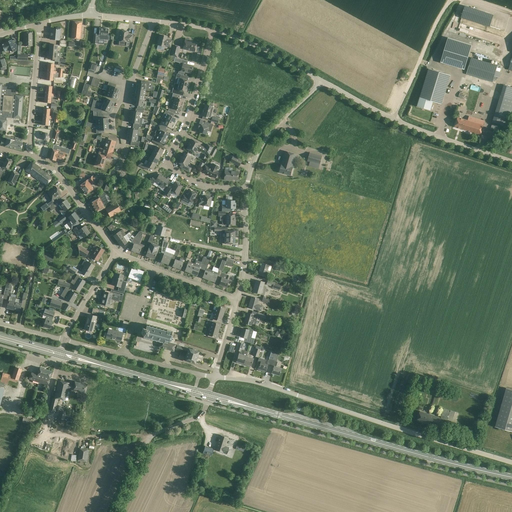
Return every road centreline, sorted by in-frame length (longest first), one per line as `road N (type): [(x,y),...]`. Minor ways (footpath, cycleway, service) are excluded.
road 1 (unclassified): [(511,462),(274,386),(214,378)]
road 2 (secondary): [(511,476),(245,406)]
road 3 (residential): [(248,190),(212,188),(164,165),(211,30)]
road 4 (unclassified): [(511,159),(394,120),(321,81)]
road 5 (unclassified): [(116,511),(147,440),(196,418),(207,399)]
road 6 (unclassified): [(248,190),(268,129),(321,81)]
road 7 (track): [(450,0),(394,120)]
road 8 (residential): [(237,300),(115,253)]
road 9 (residential): [(29,153),(39,23)]
road 10 (residential): [(214,378),(89,346)]
road 11 (unclassified): [(321,81),(275,53),(211,30)]
